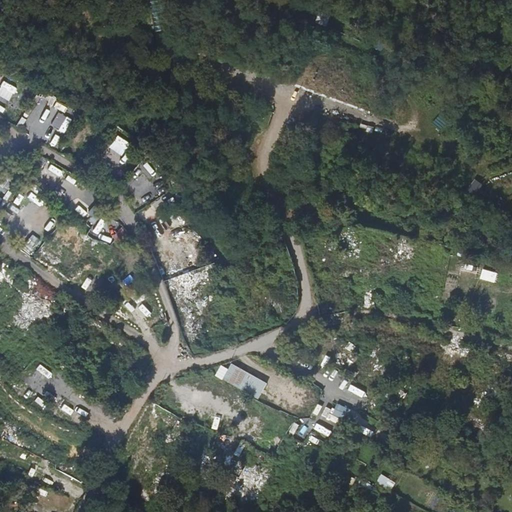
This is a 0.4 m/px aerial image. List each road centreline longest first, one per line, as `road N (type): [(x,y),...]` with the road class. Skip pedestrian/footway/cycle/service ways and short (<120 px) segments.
road 1 (track): [(187,365),(345,317),(380,316),(511,344)]
road 2 (track): [(187,365),(135,226),(99,187),(0,122)]
road 3 (track): [(295,327),(304,320),(303,278),(263,164),(290,84)]
road 4 (track): [(163,371),(157,349),(0,243)]
